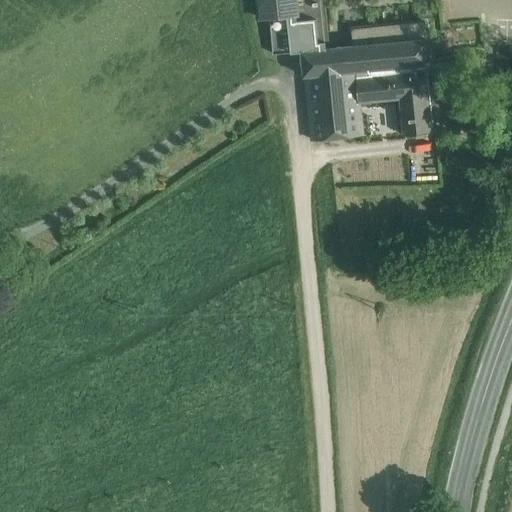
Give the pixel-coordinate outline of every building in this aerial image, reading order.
[(261,0),(263,18),(270,18),(274,54),(302,51),(327,48),(321,0),(261,0)] [(426,21),(372,27),(372,26),(367,27),(352,29),(354,46),(356,71),(371,69),(431,63),(428,38),(426,21)] [(398,74),(371,77),(371,69),(356,71),(354,46),(327,48),(302,51),(305,76),(306,76),(309,106),(328,105),(327,91),(359,88),(360,103),(400,98),(398,74)] [(427,71),(398,74),(400,98),(404,135),(433,132),(432,121),(427,76),(427,71)] [(441,75),(427,76),(432,121),(455,118),(451,82),(442,83),(441,75)] [(359,88),(327,91),(328,105),(309,106),(312,139),(364,134),(360,103),(359,88)]
